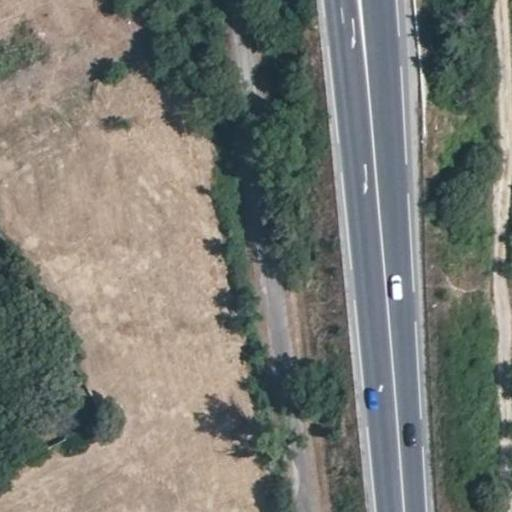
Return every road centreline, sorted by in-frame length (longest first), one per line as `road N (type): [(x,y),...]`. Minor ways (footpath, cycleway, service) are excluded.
road 1 (residential): [(247,0),(310,511)]
road 2 (track): [(506,511),(499,0)]
road 3 (primary): [(370,96),(400,511)]
